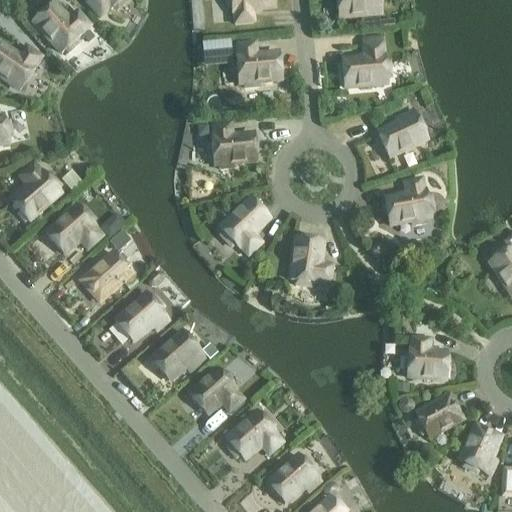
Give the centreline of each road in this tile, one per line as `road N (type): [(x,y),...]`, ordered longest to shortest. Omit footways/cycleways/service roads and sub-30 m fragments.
road 1 (residential): [(213,511),(0,267)]
road 2 (residential): [(310,146),(289,155),(278,174),(280,197),(295,213),(331,214),(350,178)]
road 3 (residential): [(310,146),(297,0)]
